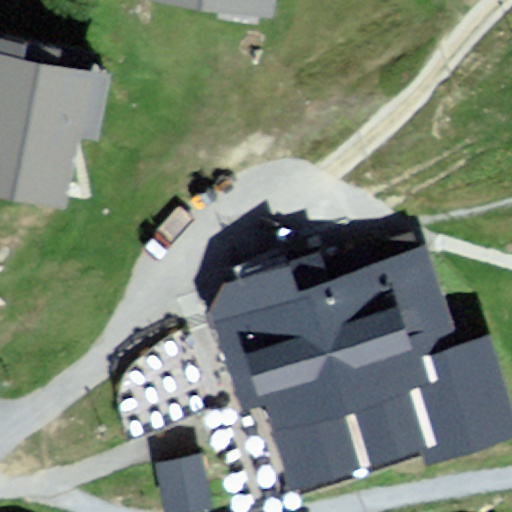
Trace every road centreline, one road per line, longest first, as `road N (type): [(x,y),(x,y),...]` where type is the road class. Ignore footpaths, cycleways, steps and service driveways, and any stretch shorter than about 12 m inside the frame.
road 1 (residential): [(0,406),(76,390),(168,283),(312,211)]
road 2 (track): [(312,211),(368,136),(437,72),(494,0)]
road 3 (track): [(312,211),(453,171),(511,132)]
road 4 (track): [(511,482),(340,511)]
